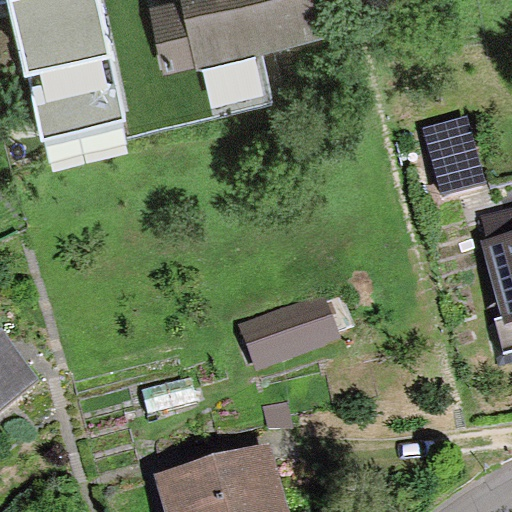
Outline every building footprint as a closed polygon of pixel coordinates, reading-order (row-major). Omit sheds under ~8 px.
[(101,0),(16,0),(44,113),(124,94),(101,0)] [(314,0),(191,0),(203,45),(319,17),(314,0)] [(511,242),(483,251),(509,343),(511,342),(511,242)] [(333,311),(244,343),(261,390),(350,358),(333,311)] [(0,343),(0,410),(33,383),(0,343)] [(293,511),(279,458),(165,488),(171,511),(293,511)]
